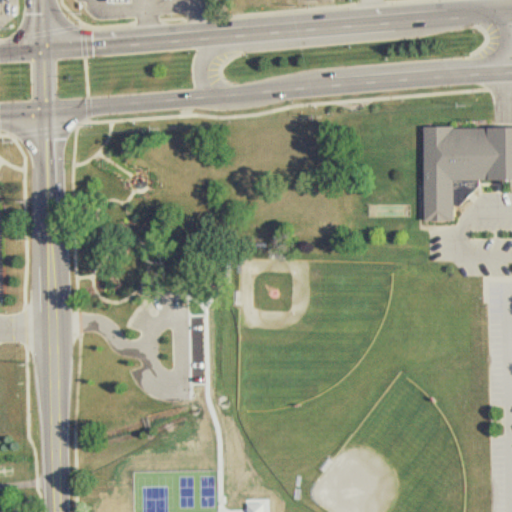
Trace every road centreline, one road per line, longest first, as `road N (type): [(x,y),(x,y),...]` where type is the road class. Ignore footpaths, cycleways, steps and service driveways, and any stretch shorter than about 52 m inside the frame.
road 1 (primary): [(511,11),(46,52)]
road 2 (primary): [(47,114),(511,71)]
road 3 (tertiary): [(47,114),(59,511)]
